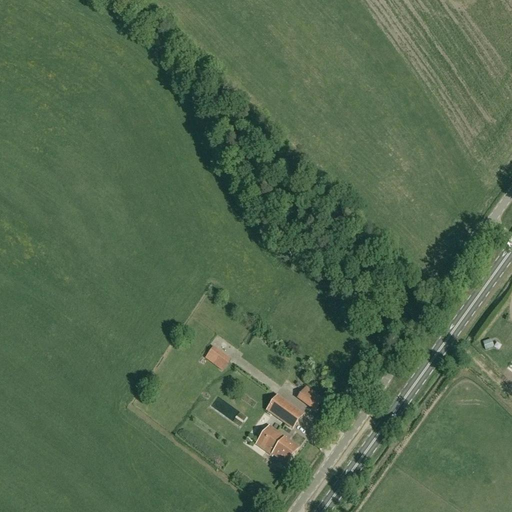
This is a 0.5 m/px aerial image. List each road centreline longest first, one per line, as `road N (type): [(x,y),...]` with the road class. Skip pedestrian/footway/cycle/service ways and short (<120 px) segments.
road 1 (track): [(99,0),(197,85),(245,157),(302,220),(376,270),(387,299),(383,336),(329,418),(349,434)]
road 2 (unclassified): [(292,511),(490,221)]
road 3 (primary): [(322,511),(511,250)]
